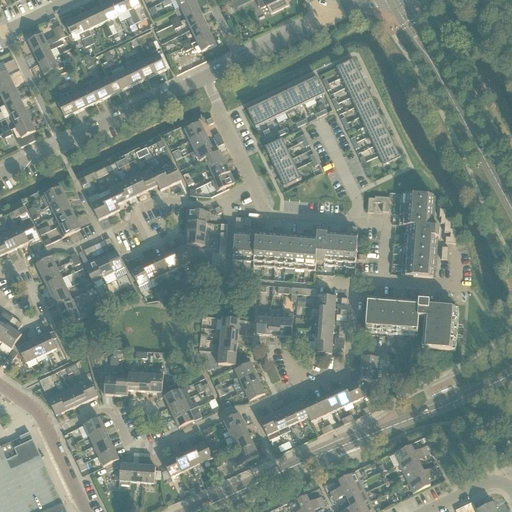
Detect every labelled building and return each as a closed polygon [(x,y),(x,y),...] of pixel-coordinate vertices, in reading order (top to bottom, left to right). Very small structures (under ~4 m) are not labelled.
[(125,14),(127,20),(132,18),(129,12),(123,0),(117,0),(111,3),(118,18),(125,14)] [(123,0),(129,12),(141,7),(137,0),(123,0)] [(194,0),(176,0),(180,9),(195,2),(194,0)] [(250,0),(237,0),(230,3),(234,11),(252,3),(250,0)] [(289,7),(285,0),(256,0),(261,10),(267,7),(271,15),(289,7)] [(180,9),(186,20),(200,13),(195,2),(180,9)] [(113,37),(117,35),(111,21),(118,18),(111,3),(100,9),(107,23),(109,29),(113,37)] [(154,8),(149,10),(152,16),(157,14),(154,8)] [(95,28),(107,23),(100,9),(88,14),(95,28)] [(200,13),(186,20),(191,31),(206,24),(200,13)] [(84,34),(87,39),(91,38),(92,37),(89,31),(95,28),(88,14),(78,19),(77,19),(84,34)] [(136,16),(132,18),(135,26),(140,24),(136,16)] [(170,21),(173,26),(180,23),(177,17),(170,21)] [(131,28),(135,26),(132,18),(127,20),(131,28)] [(73,39),(84,34),(77,19),(66,25),(73,39)] [(191,31),(197,42),(211,35),(206,24),(191,31)] [(54,45),(61,41),(66,38),(61,28),(54,31),(57,38),(52,40),(54,45)] [(109,39),(113,37),(109,29),(105,31),(109,39)] [(197,42),(202,54),(217,47),(211,35),(197,42)] [(28,43),(34,54),(48,47),(54,45),(52,40),(46,43),(43,36),(28,43)] [(91,47),(95,45),(92,37),(87,39),(91,47)] [(181,43),(183,48),(191,45),(188,40),(181,43)] [(64,46),(61,41),(54,45),(56,50),(64,46)] [(48,47),(34,54),(39,65),(54,58),(51,52),(56,50),(54,45),(48,47)] [(109,52),(104,55),(109,65),(113,63),(114,63),(109,52)] [(136,52),(131,54),(135,62),(139,60),(136,52)] [(127,57),(130,64),(135,62),(131,54),(127,57)] [(148,62),(155,76),(167,71),(160,56),(148,62)] [(39,65),(45,77),(59,70),(54,58),(39,65)] [(92,59),(86,61),(89,68),(95,65),(92,59)] [(137,67),(144,82),(155,76),(148,62),(142,65),(139,60),(135,62),(137,67)] [(341,79),(359,71),(354,61),(337,69),(341,79)] [(0,81),(9,77),(4,65),(0,66),(0,81)] [(126,72),(133,87),(144,82),(137,67),(126,72)] [(346,89),(363,81),(359,71),(341,79),(346,89)] [(126,72),(115,78),(121,92),(133,87),(126,72)] [(81,78),(85,86),(90,83),(86,76),(81,78)] [(0,94),(0,95),(15,88),(9,77),(0,81),(0,94)] [(103,83),(110,98),(121,92),(115,78),(103,83)] [(306,83),(315,101),(325,96),(317,79),(306,83)] [(351,99),(368,91),(363,81),(346,89),(351,99)] [(103,83),(92,88),(99,103),(110,98),(103,83)] [(297,88),(305,105),(315,101),(306,83),(297,88)] [(68,84),(64,87),(67,94),(72,92),(68,84)] [(59,89),(63,96),(67,94),(64,87),(59,89)] [(0,95),(1,97),(5,106),(20,99),(15,88),(0,95)] [(81,94),(88,108),(99,103),(92,88),(81,94)] [(305,105),(297,88),(287,93),(295,110),(305,105)] [(355,108),(373,100),(368,91),(351,99),(355,108)] [(285,115),(295,110),(287,93),(277,97),(285,115)] [(81,94),(70,99),(77,114),(88,108),(81,94)] [(267,102),(276,119),(285,115),(277,97),(267,102)] [(20,99),(5,106),(11,117),(25,110),(20,99)] [(70,99),(58,105),(65,119),(77,114),(70,99)] [(360,118),(377,110),(373,100),(355,108),(360,118)] [(276,119),(267,102),(258,107),(266,124),(276,119)] [(266,124),(258,107),(248,112),(256,129),(266,124)] [(11,117),(16,128),(31,121),(25,110),(11,117)] [(382,120),(377,110),(360,118),(365,128),(382,120)] [(382,120),(365,128),(369,138),(387,129),(382,120)] [(35,134),(36,133),(31,121),(16,128),(21,139),(17,141),(21,149),(38,141),(35,134)] [(206,135),(201,124),(185,132),(190,142),(206,135)] [(387,129),(369,138),(374,147),(391,139),(387,129)] [(3,134),(6,139),(13,136),(11,131),(3,134)] [(206,135),(190,142),(195,152),(210,145),(206,135)] [(374,147),(379,157),(396,149),(391,139),(374,147)] [(270,159),(287,151),(282,140),(265,149),(270,159)] [(195,165),(200,163),(205,160),(215,155),(210,145),(195,152),(190,155),(195,165)] [(144,157),(150,154),(147,149),(141,151),(144,157)] [(396,149),(379,157),(384,167),(401,159),(396,149)] [(287,151),(270,159),(275,169),(292,160),(287,151)] [(205,160),(210,170),(225,163),(220,153),(215,155),(205,160)] [(121,161),(123,167),(129,164),(127,158),(121,161)] [(275,169),(279,178),(297,170),(292,160),(275,169)] [(210,170),(212,175),(213,177),(210,179),(212,182),(215,180),(215,181),(231,174),(225,163),(210,170)] [(158,187),(158,188),(161,192),(171,187),(164,172),(161,166),(151,171),(149,167),(151,171),(154,177),(153,177),(158,187)] [(139,172),(141,176),(148,192),(158,187),(153,177),(154,177),(151,171),(149,167),(139,172)] [(164,172),(171,187),(182,182),(174,167),(164,172)] [(109,174),(106,168),(100,171),(103,177),(109,174)] [(301,180),(297,170),(279,178),(284,189),(301,180)] [(190,173),(184,176),(186,182),(192,179),(190,173)] [(212,182),(216,190),(217,193),(235,184),(231,174),(215,181),(215,180),(212,182)] [(130,181),(138,197),(148,192),(141,176),(130,181)] [(85,178),(80,181),(82,186),(88,184),(85,178)] [(130,181),(120,186),(127,202),(138,197),(130,181)] [(117,207),(127,202),(120,186),(109,191),(112,196),(117,207)] [(61,189),(42,198),(47,208),(50,207),(66,199),(61,189)] [(400,216),(399,227),(406,227),(406,235),(404,235),(404,246),(403,256),(402,266),(401,277),(433,279),(434,269),(434,259),(435,254),(435,249),(436,239),(440,239),(440,229),(431,228),(432,218),(432,208),(433,198),(402,195),(401,205),(400,216)] [(112,196),(102,201),(110,217),(120,212),(117,207),(112,196)] [(71,210),(66,199),(50,207),(55,217),(71,210)] [(91,206),(99,222),(110,217),(102,201),(91,206)] [(29,210),(32,216),(37,213),(41,211),(38,206),(29,210)] [(76,220),(71,210),(55,217),(60,227),(60,228),(76,220)] [(186,223),(187,223),(189,223),(207,224),(207,213),(187,211),(186,223)] [(57,228),(63,239),(81,230),(76,220),(60,228),(60,227),(57,228)] [(29,244),(30,247),(41,242),(32,223),(21,228),(29,244)] [(188,235),(206,236),(206,228),(211,228),(211,225),(207,224),(189,223),(188,235)] [(21,228),(11,233),(19,249),(29,244),(21,228)] [(317,240),(235,234),(233,261),(254,263),(254,267),(316,272),(316,265),(324,265),(324,267),(356,269),(358,238),(327,235),(328,232),(318,231),(317,240)] [(8,254),(19,249),(11,233),(1,238),(8,254)] [(183,248),(185,252),(192,249),(191,246),(205,247),(206,236),(188,235),(188,241),(182,244),(183,248)] [(0,257),(8,254),(1,238),(0,238),(0,257)] [(168,243),(171,248),(176,246),(173,240),(168,243)] [(173,253),(180,268),(191,263),(185,252),(183,248),(173,253)] [(148,253),(150,258),(156,256),(153,250),(148,253)] [(71,256),(73,262),(79,259),(76,253),(71,256)] [(163,258),(170,273),(180,268),(173,253),(163,258)] [(114,274),(124,269),(117,254),(106,259),(114,274)] [(170,273),(163,258),(152,263),(160,278),(170,273)] [(36,266),(41,277),(57,269),(52,259),(36,266)] [(106,259),(96,263),(103,279),(114,274),(106,259)] [(93,284),(103,279),(96,263),(95,260),(84,266),(93,284)] [(132,260),(127,263),(130,268),(135,265),(132,260)] [(142,268),(150,283),(160,278),(152,263),(142,268)] [(131,273),(139,288),(150,283),(142,268),(131,273)] [(62,279),(57,269),(41,277),(46,287),(62,279)] [(80,277),(83,282),(89,279),(86,274),(80,277)] [(67,290),(62,279),(46,287),(51,297),(67,290)] [(51,297),(56,308),(72,300),(67,290),(51,297)] [(56,308),(61,318),(83,307),(78,297),(72,300),(56,308)] [(319,297),(318,309),(335,310),(336,299),(319,297)] [(453,352),(456,310),(430,308),(430,298),(420,297),(419,307),(368,303),(366,331),(418,335),(419,319),(428,319),(425,350),(453,352)] [(306,299),(298,299),(298,307),(305,308),(306,299)] [(83,307),(61,318),(66,328),(88,318),(83,307)] [(334,322),(335,310),(318,309),(317,320),(334,322)] [(269,337),(270,320),(271,313),(259,312),(257,336),(269,337)] [(271,313),(270,320),(269,337),(280,338),(281,321),(282,314),(271,313)] [(282,314),(281,321),(280,338),(292,339),(294,315),(282,314)] [(9,315),(5,320),(3,323),(0,327),(0,342),(3,344),(12,330),(8,327),(14,318),(9,315)] [(221,331),(239,333),(240,321),(222,320),(221,331)] [(334,333),(334,322),(317,320),(316,332),(334,333)] [(15,326),(12,330),(3,344),(9,348),(7,351),(11,353),(12,350),(17,344),(22,336),(17,333),(20,329),(20,330),(23,325),(18,321),(15,326)] [(53,333),(49,327),(45,329),(48,336),(39,340),(47,355),(58,350),(50,335),(53,333)] [(220,343),(238,344),(239,333),(221,331),(220,343)] [(333,344),(334,333),(316,332),(315,343),(333,344)] [(39,340),(29,345),(36,360),(47,355),(39,340)] [(220,343),(219,354),(237,356),(238,344),(220,343)] [(315,343),(314,355),(332,356),(333,344),(315,343)] [(13,351),(7,360),(12,364),(20,352),(26,365),(36,360),(29,345),(23,348),(17,344),(12,350),(13,351)] [(231,371),(232,371),(235,372),(240,370),(240,365),(236,365),(237,356),(219,354),(218,366),(231,367),(231,371)] [(362,361),(361,370),(386,372),(387,355),(373,354),(373,359),(362,358),(362,361)] [(237,383),(240,382),(256,375),(251,364),(240,370),(235,372),(238,379),(233,381),(235,384),(237,383)] [(77,365),(71,368),(74,374),(80,371),(77,365)] [(47,367),(42,370),(44,375),(50,373),(47,367)] [(355,382),(356,384),(358,388),(364,385),(363,382),(377,383),(385,384),(386,372),(361,370),(360,377),(354,380),(355,382)] [(406,374),(392,373),(392,382),(406,383),(406,374)] [(105,396),(116,397),(117,380),(117,378),(110,377),(111,375),(102,374),(101,385),(105,385),(105,396)] [(56,375),(50,377),(53,383),(59,381),(56,375)] [(128,381),(129,381),(128,392),(139,393),(140,375),(129,375),(128,381)] [(139,393),(151,393),(152,376),(140,375),(139,393)] [(240,382),(245,393),(261,385),(256,375),(240,382)] [(166,389),(163,391),(163,377),(152,376),(151,393),(158,394),(161,400),(164,398),(169,396),(169,395),(181,390),(179,387),(183,385),(180,379),(176,381),(178,384),(166,390),(166,389)] [(55,387),(53,383),(50,377),(40,382),(45,392),(55,387)] [(128,381),(117,380),(116,397),(128,398),(128,392),(129,381),(128,381)] [(87,403),(98,398),(91,382),(80,387),(87,403)] [(356,384),(346,388),(353,404),(364,399),(358,388),(356,384)] [(250,403),(260,399),(266,396),(261,385),(245,393),(250,403)] [(68,388),(70,392),(77,408),(87,403),(80,387),(74,391),(71,386),(68,388)] [(164,398),(169,409),(191,399),(188,392),(190,391),(188,387),(180,391),(169,396),(164,398)] [(343,409),(353,404),(346,388),(335,393),(343,409)] [(205,392),(207,398),(213,395),(211,389),(205,392)] [(218,392),(221,398),(226,395),(224,390),(218,392)] [(60,397),(67,413),(77,408),(70,392),(60,397)] [(332,414),(343,409),(335,393),(325,398),(332,414)] [(294,395),(288,397),(291,403),(297,401),(294,395)] [(56,418),(67,413),(60,397),(49,402),(56,418)] [(322,419),(332,414),(325,398),(315,403),(322,419)] [(170,410),(174,419),(189,412),(190,412),(197,409),(197,408),(199,408),(197,404),(194,405),(191,399),(169,409),(170,410)] [(277,403),(279,408),(286,405),(283,400),(277,403)] [(299,423),(309,418),(304,408),(302,402),(292,407),(299,423)] [(304,408),(309,418),(311,423),(322,419),(315,403),(304,408)] [(218,406),(212,408),(215,414),(221,411),(218,406)] [(292,407),(281,412),(289,428),(299,423),(292,407)] [(199,408),(190,412),(174,419),(179,430),(202,419),(198,411),(200,410),(199,408)] [(257,412),(259,418),(265,416),(262,409),(257,412)] [(291,432),(289,428),(281,412),(271,417),(280,437),(291,432)] [(226,434),(229,433),(244,426),(239,415),(230,419),(224,422),(227,430),(221,432),(223,436),(226,434)] [(347,418),(350,424),(356,421),(353,415),(347,418)] [(269,442),(280,437),(271,417),(260,422),(269,442)] [(84,427),(89,437),(105,430),(100,419),(84,427)] [(326,428),(329,434),(335,431),(332,425),(326,428)] [(229,433),(230,436),(233,443),(249,436),(244,426),(229,433)] [(209,429),(203,433),(205,438),(211,434),(209,429)] [(89,437),(92,443),(94,448),(110,440),(105,430),(89,437)] [(29,433),(19,438),(22,443),(32,439),(29,433)] [(249,436),(233,443),(238,454),(254,446),(249,436)] [(0,511),(66,511),(40,457),(33,440),(14,449),(11,442),(0,447),(0,446),(0,511)] [(94,448),(99,458),(114,451),(110,440),(94,448)] [(69,446),(72,452),(78,449),(76,444),(69,446)] [(195,449),(202,465),(213,460),(205,444),(195,449)] [(216,445),(210,448),(213,453),(219,450),(216,445)] [(240,466),(243,464),(259,457),(254,446),(238,454),(241,461),(239,462),(240,466)] [(426,448),(421,451),(415,454),(411,447),(395,455),(399,465),(428,452),(426,448)] [(192,469),(202,465),(195,449),(185,454),(192,469)] [(104,469),(105,468),(119,461),(114,451),(99,458),(104,469)] [(430,456),(428,452),(399,465),(404,475),(421,467),(418,462),(430,456)] [(182,474),(192,469),(185,454),(174,458),(182,474)] [(213,458),(216,464),(222,461),(219,456),(213,458)] [(164,463),(171,479),(182,474),(174,458),(164,463)] [(123,460),(119,461),(105,468),(108,474),(121,468),(120,473),(115,473),(114,482),(120,482),(120,483),(131,483),(133,466),(126,466),(123,460)] [(216,464),(219,469),(224,467),(222,461),(216,464)] [(131,483),(143,484),(144,467),(133,466),(131,483)] [(144,467),(143,484),(154,485),(156,468),(144,467)] [(424,473),(421,467),(404,475),(409,485),(437,471),(436,468),(424,473)] [(414,495),(430,487),(428,482),(439,476),(437,471),(409,485),(414,495)] [(356,474),(339,482),(342,488),(330,493),(332,497),(361,484),(356,474)] [(216,479),(210,482),(213,487),(219,484),(216,479)] [(346,496),(348,502),(365,494),(361,484),(332,497),(330,498),(332,502),(346,496)] [(195,488),(189,491),(192,497),(198,494),(195,488)] [(365,494),(348,502),(351,508),(342,511),(352,511),(370,503),(367,498),(365,494)] [(321,498),(316,501),(310,504),(307,497),(290,505),(293,511),(301,511),(323,502),(321,498)] [(325,506),(323,502),(301,511),(313,511),(325,506)] [(374,511),(370,503),(352,511),(374,511)] [(476,511),(497,511),(496,509),(498,508),(495,503),(476,511)]
